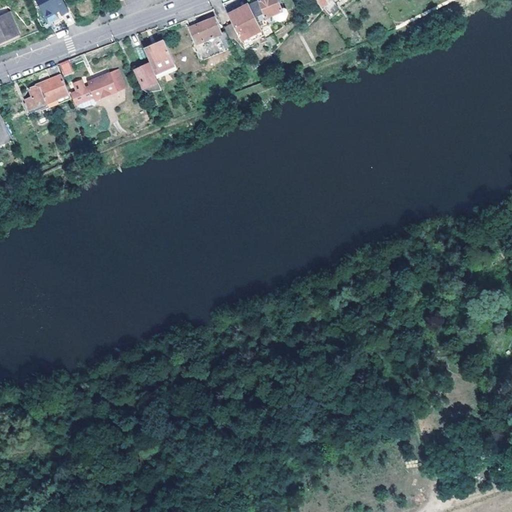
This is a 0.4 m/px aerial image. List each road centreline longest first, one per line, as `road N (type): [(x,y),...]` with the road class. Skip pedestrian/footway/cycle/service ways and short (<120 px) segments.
road 1 (track): [(463,0),(372,46),(106,150)]
road 2 (tertiary): [(0,74),(193,0)]
